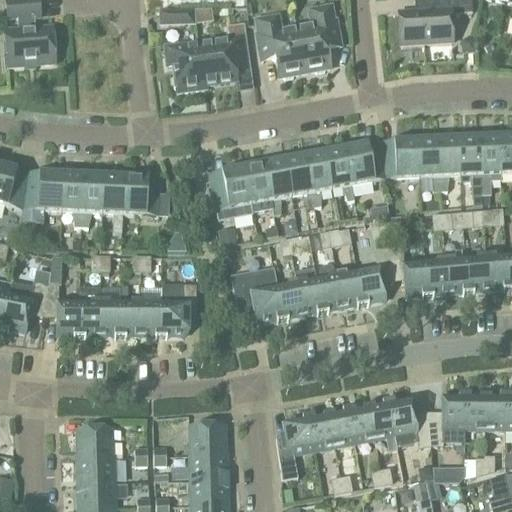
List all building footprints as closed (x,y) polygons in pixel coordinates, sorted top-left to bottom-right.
[(399,49),(451,46),(450,18),(471,17),(470,0),(416,4),(417,16),(397,17),(399,49)] [(34,33),(33,21),(39,21),(37,3),(6,5),(7,23),(17,22),(18,34),(3,35),(6,71),(54,68),(51,32),(34,33)] [(295,32),(303,77),(329,72),(325,54),(339,51),(334,25),(332,25),(330,11),(311,14),(309,18),(311,29),(295,32)] [(159,29),(193,28),(192,14),(158,15),(159,29)] [(303,77),(295,32),(279,35),(277,24),(273,21),(255,25),(258,39),(256,39),(261,66),(274,63),(278,82),(303,77)] [(198,50),(204,93),(204,91),(235,86),(235,90),(239,89),(240,97),(254,95),(251,76),(249,76),(242,29),(226,31),(228,46),(198,50)] [(204,93),(198,50),(183,52),(183,49),(163,51),(166,70),(172,69),(176,97),(204,93)] [(511,140),(497,141),(499,179),(511,178),(511,140)] [(489,180),(499,179),(497,141),(477,142),(479,196),(486,196),(489,180)] [(473,196),(479,196),(477,142),(457,143),(458,181),(469,181),(473,196)] [(448,182),(458,181),(457,143),(436,144),(439,197),(446,197),(448,182)] [(432,197),(439,197),(436,144),(416,145),(418,183),(428,183),(432,197)] [(384,185),(418,183),(416,145),(379,146),(384,185)] [(350,191),(384,185),(379,146),(343,153),(350,191)] [(353,205),(350,191),(343,153),(323,157),(330,195),(341,193),(347,206),(353,205)] [(319,197),(330,195),(323,157),(303,161),(313,213),(319,212),(319,197)] [(307,214),(313,213),(303,161),(283,164),(290,202),(300,200),(307,214)] [(279,204),(290,202),(283,164),(263,168),(271,213),(273,220),(280,219),(279,204)] [(243,172),(250,210),(251,216),(271,213),(263,168),(243,172)] [(0,209),(21,215),(27,177),(0,169),(0,209)] [(214,216),(250,210),(243,172),(207,178),(214,216)] [(60,217),(62,179),(27,177),(21,215),(60,217)] [(80,233),(82,179),(62,179),(60,217),(71,217),(74,232),(80,233)] [(101,219),(103,180),(82,179),(80,233),(87,233),(91,218),(101,219)] [(121,234),(121,220),(123,181),(103,180),(101,219),(112,219),(114,234),(121,234)] [(160,183),(123,181),(121,220),(158,221),(158,212),(163,212),(163,203),(159,203),(160,183)] [(439,204),(426,205),(426,215),(439,214),(439,204)] [(481,217),(482,231),(490,230),(489,216),(481,217)] [(473,231),(482,231),(481,217),(472,217),(473,231)] [(440,220),(441,234),(450,233),(449,219),(440,220)] [(433,235),(441,234),(440,220),(431,221),(433,235)] [(223,250),(237,248),(234,232),(220,235),(223,250)] [(275,232),(264,234),(266,243),(277,241),(275,232)] [(327,237),(330,251),(338,250),(336,236),(327,237)] [(322,253),(330,251),(327,237),(319,239),(322,253)] [(168,250),(168,256),(185,256),(181,238),(176,238),(168,250)] [(287,245),(290,259),(298,257),(296,243),(287,245)] [(281,260),(290,259),(287,245),(279,247),(281,260)] [(231,256),(234,268),(253,263),(250,252),(231,256)] [(426,301),(423,265),(401,267),(400,252),(387,254),(391,285),(403,284),(404,302),(426,301)] [(380,287),(391,285),(387,254),(374,255),(377,270),(355,274),(361,309),(383,305),(380,287)] [(40,278),(43,258),(19,255),(16,275),(40,278)] [(488,295),(508,293),(504,258),(484,260),(488,295)] [(467,297),(488,295),(484,260),(464,262),(467,297)] [(99,276),(99,262),(91,262),(91,276),(99,276)] [(99,262),(99,276),(108,276),(108,262),(99,262)] [(140,276),(140,262),(131,262),(131,276),(140,276)] [(140,262),(140,276),(149,276),(149,262),(140,262)] [(447,299),(467,297),(464,262),(444,263),(447,299)] [(426,301),(447,299),(444,263),(423,265),(426,301)] [(341,313),(361,309),(355,274),(335,278),(341,313)] [(41,321),(46,279),(43,278),(38,281),(37,287),(33,287),(30,302),(9,298),(2,333),(23,337),(27,318),(41,321)] [(281,324),(275,290),(253,294),(250,278),(239,281),(244,312),(256,310),(259,329),(281,324)] [(321,317),(341,313),(335,278),(315,282),(321,317)] [(78,341),(78,305),(56,305),(56,289),(57,280),(51,280),(46,279),(41,321),(56,321),(56,341),(78,341)] [(301,321),(321,317),(315,282),(295,286),(301,321)] [(281,324),(301,321),(295,286),(275,290),(281,324)] [(160,306),(160,341),(182,341),(182,323),(194,323),(194,291),(182,291),(182,306),(160,306)] [(99,341),(99,295),(78,295),(78,305),(78,341),(99,341)] [(119,341),(119,305),(119,295),(99,295),(99,341),(119,341)] [(160,341),(160,306),(160,295),(140,295),(140,305),(139,341),(160,341)] [(0,332),(2,333),(9,298),(0,296),(0,332)] [(139,341),(140,305),(119,305),(119,341),(139,341)] [(463,435),(463,400),(441,399),(441,418),(426,418),(429,450),(441,451),(441,435),(463,435)] [(484,435),(484,400),(463,400),(463,435),(484,435)] [(504,435),(504,400),(484,400),(484,435),(504,435)] [(429,450),(426,418),(412,421),(409,402),(387,406),(393,441),(415,437),(418,453),(429,450)] [(396,454),(393,441),(387,406),(367,410),(373,445),(386,443),(388,455),(396,454)] [(353,449),(373,445),(367,410),(347,414),(353,449)] [(333,453),(353,449),(347,414),(327,418),(333,453)] [(313,456),(333,453),(327,418),(307,421),(313,456)] [(292,460),(313,456),(307,421),(285,425),(287,440),(274,442),(279,480),(280,484),(295,481),(292,460)] [(188,460),(225,459),(224,430),(187,431),(188,460)] [(75,463),(112,462),(111,433),(75,434),(75,463)] [(153,461),(166,460),(166,452),(152,453),(153,461)] [(132,453),(133,461),(147,461),(147,453),(132,453)] [(188,486),(227,485),(226,459),(225,459),(188,460),(187,460),(188,486)] [(166,460),(153,461),(153,470),(167,469),(166,460)] [(147,461),(133,461),(133,471),(138,471),(147,470),(148,470),(147,461)] [(75,489),(114,488),(113,462),(112,462),(75,463),(75,489)] [(483,478),(484,462),(483,462),(483,464),(475,465),(475,481),(483,478)] [(484,462),(483,478),(492,476),(492,462),(484,462)] [(147,470),(138,471),(138,481),(147,480),(147,470)] [(379,476),(382,490),(390,488),(387,474),(379,476)] [(154,487),(168,486),(167,475),(154,476),(154,487)] [(373,491),(382,490),(379,476),(371,478),(373,491)] [(339,483),(341,497),(350,496),(347,482),(339,483)] [(333,499),(341,497),(339,483),(331,485),(333,499)] [(171,485),(172,500),(187,499),(186,484),(171,485)] [(433,489),(432,484),(425,485),(427,497),(443,494),(442,488),(433,489)] [(189,511),(227,510),(227,485),(188,486),(189,511)] [(75,511),(114,511),(114,488),(75,489),(75,511)] [(510,511),(508,502),(488,507),(489,511),(510,511)] [(155,511),(162,511),(169,511),(168,503),(155,503),(155,511)]
